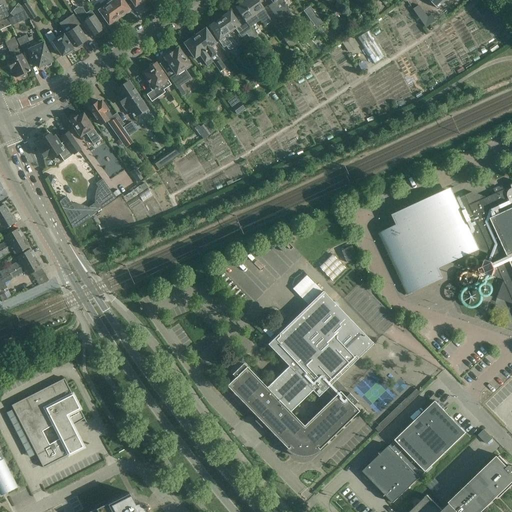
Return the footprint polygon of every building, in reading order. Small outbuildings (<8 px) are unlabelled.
[(0,0),(0,22),(1,22),(0,19),(8,16),(6,11),(8,10),(4,0),(0,0)] [(122,0),(106,0),(109,4),(119,18),(130,10),(122,0)] [(245,23),(256,37),(249,28),(260,20),(264,26),(271,21),(256,0),(246,0),(235,8),(241,16),(246,23),(245,23)] [(270,0),(273,3),(268,6),(279,22),(287,32),(291,30),(292,28),(284,17),(290,13),(287,8),(288,7),(282,0),(270,0)] [(386,11),(378,0),(369,6),(377,17),(386,11)] [(446,0),(428,0),(437,9),(446,0)] [(36,17),(27,2),(21,6),(24,11),(28,17),(30,21),(36,17)] [(119,18),(109,4),(102,8),(99,3),(95,6),(108,25),(119,18)] [(428,17),(420,5),(414,9),(425,27),(437,21),(432,15),(428,17)] [(322,24),(309,6),(303,11),(311,21),(316,29),(322,24)] [(90,11),(85,15),(82,10),(76,14),(91,37),(103,29),(90,11)] [(10,18),(8,19),(11,25),(28,17),(24,11),(23,12),(19,14),(16,15),(10,18)] [(218,18),(228,33),(234,29),(241,38),(246,35),(246,34),(251,41),(256,37),(245,23),(240,27),(235,20),(229,12),(224,16),(222,15),(218,18)] [(80,25),(73,14),(59,24),(66,34),(75,48),(87,40),(78,26),(80,25)] [(228,33),(218,18),(214,21),(214,23),(209,26),(214,35),(222,45),(223,48),(225,46),(228,50),(230,50),(237,45),(228,33)] [(311,21),(304,26),(310,33),(316,29),(311,21)] [(287,32),(279,22),(273,26),(286,43),(291,39),(287,32)] [(212,62),(220,72),(225,68),(218,58),(210,48),(215,44),(205,29),(194,36),(212,62)] [(291,30),(287,32),(291,39),(293,41),(297,38),(291,30)] [(358,36),(373,62),(384,56),(369,30),(358,36)] [(56,40),(50,32),(45,35),(55,51),(57,50),(61,56),(72,49),(63,35),(56,40)] [(28,40),(26,36),(17,40),(23,53),(28,51),(31,57),(33,56),(38,68),(51,62),(43,45),(41,42),(35,44),(32,38),(28,40)] [(212,62),(194,36),(184,44),(194,59),(199,55),(207,66),(212,62)] [(29,72),(13,38),(5,42),(12,58),(5,61),(11,73),(13,72),(16,78),(29,72)] [(169,53),(165,55),(165,57),(164,57),(165,59),(159,64),(159,65),(169,79),(173,84),(175,87),(176,88),(182,97),(186,94),(179,85),(189,78),(183,69),(188,67),(190,70),(192,69),(190,65),(185,57),(183,58),(178,49),(171,53),(169,53)] [(149,68),(142,73),(150,84),(148,85),(152,91),(147,94),(152,103),(165,94),(159,86),(169,79),(159,65),(158,66),(156,63),(154,64),(153,64),(152,64),(151,64),(150,65),(149,66),(149,67),(149,68)] [(257,84),(251,76),(245,79),(252,88),(257,84)] [(147,109),(128,82),(115,90),(119,96),(117,98),(127,112),(129,111),(134,118),(147,109)] [(89,108),(94,117),(100,125),(111,117),(107,110),(101,101),(97,104),(96,103),(95,104),(93,102),(88,106),(89,108)] [(239,102),(232,108),(236,114),(244,108),(239,102)] [(71,120),(69,121),(75,130),(79,137),(85,133),(93,145),(100,140),(92,128),(88,122),(83,114),(77,117),(77,116),(75,117),(74,117),(73,117),(72,117),(71,118),(71,119),(70,119),(70,120),(71,120)] [(124,125),(118,116),(113,120),(115,122),(110,125),(114,131),(121,127),(121,126),(124,125)] [(209,120),(203,124),(211,134),(216,130),(209,120)] [(137,131),(131,122),(123,128),(128,136),(137,131)] [(199,128),(203,133),(200,135),(203,139),(210,134),(203,125),(199,128)] [(52,138),(48,132),(42,136),(44,138),(34,144),(43,158),(47,155),(50,159),(58,154),(61,159),(71,152),(72,155),(80,150),(69,132),(60,138),(61,138),(64,142),(60,144),(55,136),(52,138)] [(172,152),(171,156),(174,159),(180,155),(176,149),(172,152)] [(159,161),(154,164),(159,170),(165,165),(163,162),(159,161)] [(134,178),(137,183),(142,180),(139,174),(134,178)] [(51,175),(47,177),(51,185),(55,182),(56,179),(55,176),(51,175)] [(106,185),(102,179),(99,176),(101,179),(95,184),(97,187),(96,189),(95,192),(95,195),(94,198),(94,201),(94,203),(88,208),(85,207),(83,205),(80,205),(77,204),(74,204),(71,204),(66,197),(59,202),(72,229),(116,199),(112,193),(106,185)] [(384,232),(381,233),(390,253),(387,254),(388,254),(386,255),(386,256),(388,255),(392,264),(391,265),(391,266),(393,265),(397,274),(395,275),(395,276),(397,275),(400,274),(407,290),(412,288),(439,276),(436,269),(478,250),(481,252),(485,253),(483,258),(485,263),(484,268),(487,274),(499,278),(504,280),(498,298),(511,303),(511,186),(505,189),(498,187),(493,189),(495,194),(487,198),(481,196),(472,192),(452,202),(447,190),(395,214),(398,220),(400,224),(384,232)] [(0,219),(9,214),(4,204),(0,206),(0,219)] [(9,214),(0,219),(0,229),(1,231),(15,223),(9,214)] [(0,252),(6,249),(24,238),(18,228),(4,236),(7,241),(0,245),(0,252)] [(0,257),(12,251),(15,255),(29,247),(24,238),(6,249),(0,252),(0,257)] [(100,246),(92,251),(95,256),(103,251),(100,246)] [(357,258),(354,246),(341,249),(344,261),(357,258)] [(0,279),(35,259),(30,249),(16,257),(19,262),(0,272),(0,273),(2,278),(0,278),(0,279)] [(329,280),(343,267),(331,254),(317,267),(329,280)] [(4,283),(24,271),(27,276),(41,268),(35,259),(0,279),(0,291),(7,288),(4,283)] [(44,274),(35,279),(38,285),(48,281),(44,274)] [(243,364),(231,375),(232,375),(235,378),(226,386),(258,420),(256,421),(256,422),(260,426),(263,424),(287,449),(287,450),(290,447),(290,448),(292,449),(293,450),(295,451),(296,451),(298,452),(299,452),(301,453),(303,453),(304,453),(306,453),(308,452),(309,452),(311,451),(312,450),(314,450),(315,449),(316,448),(318,450),(319,450),(358,412),(353,406),(356,402),(357,402),(349,393),(336,380),(339,376),(359,358),(373,344),(368,339),(364,335),(363,333),(335,305),(333,302),(322,292),(308,306),(291,322),(272,341),(268,345),(288,367),(279,376),(276,373),(273,376),(276,379),(266,388),(246,367),(243,364)] [(82,447),(72,426),(84,420),(85,422),(86,422),(64,379),(11,406),(43,468),(89,444),(82,447)] [(404,409),(420,393),(416,389),(400,405),(404,409)] [(466,433),(435,401),(395,440),(398,443),(392,449),(389,446),(362,471),(393,503),(466,433)] [(383,429),(379,425),(375,429),(379,433),(383,429)] [(492,439),(484,430),(478,435),(487,444),(492,439)] [(17,487),(0,454),(0,494),(1,495),(17,487)] [(511,465),(509,466),(499,456),(442,511),(427,495),(419,503),(418,502),(415,504),(416,506),(410,511),(479,511),(496,496),(499,498),(511,485),(511,465)] [(95,506),(94,508),(95,509),(88,511),(147,511),(148,510),(149,509),(148,507),(148,506),(147,505),(145,506),(144,506),(142,505),(141,505),(139,504),(137,504),(136,504),(134,505),(128,492),(105,503),(105,502),(103,502),(102,502),(100,503),(99,504),(97,504),(96,505),(95,506)]
